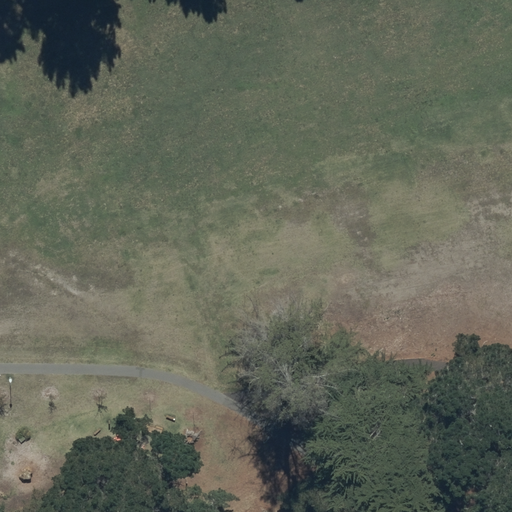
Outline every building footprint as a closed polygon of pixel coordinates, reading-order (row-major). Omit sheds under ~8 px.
[(143,0),(151,29),(203,15),(198,0),(143,0)] [(511,40),(475,37),(468,105),(511,108),(511,40)] [(373,64),(390,130),(439,118),(423,52),(373,64)] [(281,90),(300,157),(348,144),(329,77),(281,90)] [(205,112),(222,177),(271,165),(254,99),(205,112)] [(111,138),(131,204),(179,190),(159,124),(111,138)]
